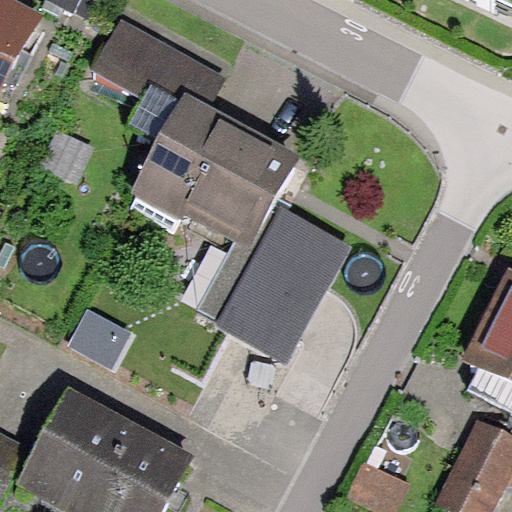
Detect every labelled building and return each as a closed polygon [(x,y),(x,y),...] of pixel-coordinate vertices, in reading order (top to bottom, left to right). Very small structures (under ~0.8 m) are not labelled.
[(3,0),(0,0),(0,116),(50,24),(3,0)] [(511,0),(464,0),(511,22),(511,0)] [(84,70),(161,108),(127,176),(254,239),(305,137),(192,80),(199,65),(109,20),(84,70)] [(271,217),(207,335),(285,375),(346,256),(271,217)] [(511,392),(511,308),(478,376),(511,392)] [(161,511),(182,472),(61,410),(18,494),(52,511),(161,511)] [(511,442),(475,425),(433,511),(498,511),(511,484),(511,442)] [(0,499),(29,441),(0,427),(0,499)] [(361,500),(391,511),(404,511),(413,491),(371,475),(361,500)]
